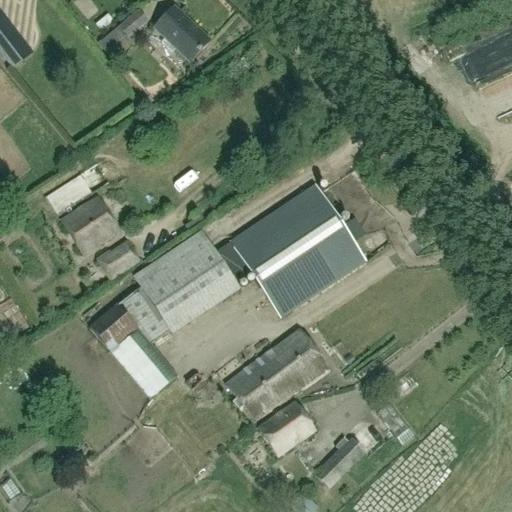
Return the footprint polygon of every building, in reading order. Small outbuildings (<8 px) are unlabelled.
[(172,9),(152,31),(162,40),(159,44),(170,55),(174,51),(187,64),(208,43),(172,9)] [(108,53),(124,39),(126,41),(147,23),(137,12),(116,30),(100,44),(108,53)] [(0,13),(0,56),(10,69),(31,51),(0,13)] [(79,176),(43,198),(54,216),(63,211),(68,217),(59,223),(81,257),(117,233),(96,199),(72,214),(68,207),(90,193),(79,176)] [(228,246),(239,263),(248,276),(278,320),(364,263),(313,187),(226,244),(228,246)] [(239,263),(228,246),(213,256),(199,235),(132,280),(138,288),(115,307),(136,332),(133,334),(144,348),(167,333),(170,336),(237,292),(234,287),(248,276),(239,263)] [(138,265),(124,243),(95,262),(109,283),(138,265)] [(115,307),(86,331),(108,355),(149,400),(172,382),(144,348),(133,334),(136,332),(115,307)] [(298,333),(262,358),(289,397),(325,372),(298,333)] [(289,397),(262,358),(249,368),(223,387),(252,422),(289,397)] [(406,374),(393,385),(400,394),(414,384),(406,374)] [(392,385),(381,395),(389,405),(401,396),(392,385)] [(255,430),(275,458),(313,432),(293,404),(255,430)] [(387,406),(376,415),(396,440),(406,431),(387,406)] [(349,440),(311,476),(327,493),(364,456),(349,440)] [(301,494),(287,507),(291,511),(316,511),(317,511),(301,494)]
